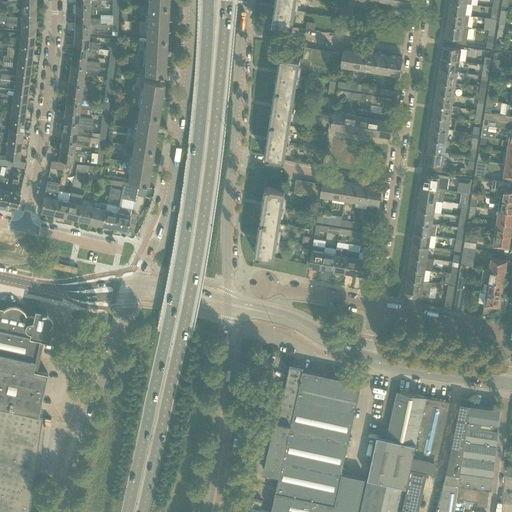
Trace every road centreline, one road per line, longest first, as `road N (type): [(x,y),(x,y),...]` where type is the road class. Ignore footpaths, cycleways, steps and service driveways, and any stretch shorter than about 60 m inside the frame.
road 1 (primary): [(142,511),(209,178),(226,0)]
road 2 (primary): [(207,0),(181,259),(127,511)]
road 3 (residential): [(423,0),(376,306)]
road 4 (tertiary): [(187,0),(174,188),(135,289)]
road 5 (tertiary): [(228,306),(225,222),(242,13)]
road 6 (tertiary): [(135,289),(57,511)]
road 7 (residential): [(24,228),(54,0)]
road 8 (tertiary): [(203,511),(228,306)]
road 9 (tertiary): [(368,360),(298,326),(228,306)]
road 10 (tertiary): [(510,385),(368,360)]
road 11 (unknown): [(459,377),(432,511)]
road 12 (unclassified): [(135,289),(78,292),(0,277)]
road 13 (unclassified): [(510,385),(494,511)]
road 14 (residential): [(498,333),(376,306)]
